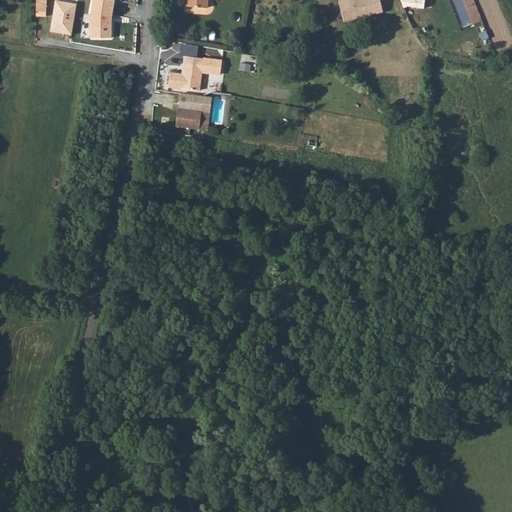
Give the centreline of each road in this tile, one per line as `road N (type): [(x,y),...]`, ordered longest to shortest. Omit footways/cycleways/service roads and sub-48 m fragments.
road 1 (residential): [(47,511),(135,121),(150,0)]
road 2 (track): [(144,59),(110,62),(0,44)]
